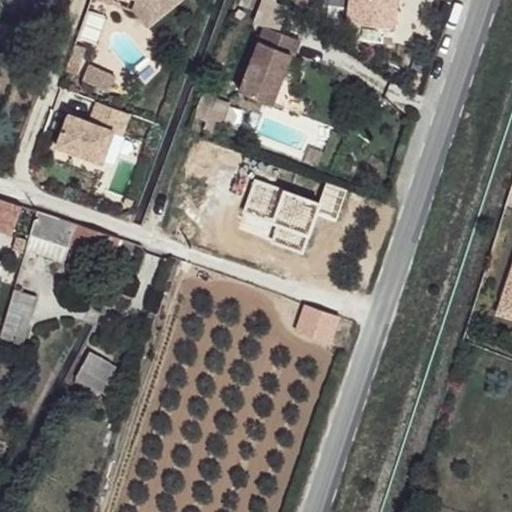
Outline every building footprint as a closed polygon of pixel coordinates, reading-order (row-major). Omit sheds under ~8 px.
[(94,0),(114,8),(114,6),(116,0),(132,0),(143,5),(151,14),(168,0),(94,0)] [(187,0),(168,0),(151,14),(143,5),(132,0),(116,0),(114,6),(136,15),(149,31),(187,0)] [(266,24),(241,89),(274,102),(293,53),(295,54),(301,38),(266,24)] [(86,51),(75,47),(70,61),(80,66),(86,51)] [(0,230),(8,233),(18,205),(0,198),(0,230)] [(36,210),(30,237),(65,249),(68,246),(105,260),(115,237),(36,210)] [(14,288),(0,335),(0,338),(9,341),(10,334),(16,335),(23,313),(32,316),(38,296),(14,288)] [(304,306),(294,334),(327,346),(337,317),(304,306)] [(88,349),(74,378),(112,398),(124,369),(88,349)]
